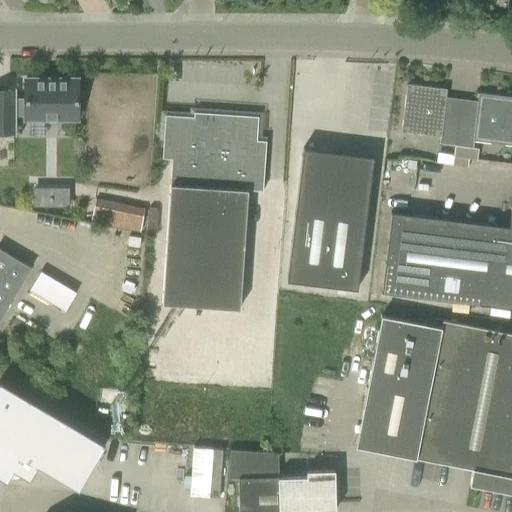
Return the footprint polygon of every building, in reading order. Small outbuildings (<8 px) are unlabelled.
[(77,119),(77,84),(30,84),(25,84),(25,98),(13,98),(13,90),(0,90),(0,132),(13,132),(13,116),(25,116),(25,119),(77,119)] [(407,84),(402,131),(440,136),(439,143),(454,144),(456,145),(459,123),(443,121),(446,96),(447,89),(407,84)] [(459,123),(456,145),(473,147),(474,140),(511,144),(511,97),(479,93),(478,99),(475,125),(459,123)] [(172,159),(162,302),(240,307),(248,189),(263,190),(266,150),(256,149),(258,116),(194,111),(194,117),(165,115),(162,158),(172,159)] [(303,146),(293,236),(327,240),(337,150),(303,146)] [(372,154),(337,150),(327,240),(362,243),(372,154)] [(90,222),(140,232),(145,207),(95,197),(90,222)] [(148,232),(156,232),(158,208),(150,207),(148,232)] [(391,212),(382,291),(511,307),(511,207),(510,227),(391,212)] [(362,243),(327,240),(293,236),(287,281),(357,289),(362,243)] [(0,318),(31,267),(0,248),(0,318)] [(28,290),(65,311),(76,292),(40,270),(28,290)] [(473,468),(469,485),(511,493),(511,333),(443,320),(442,326),(382,314),(356,445),(473,468)] [(35,462),(75,486),(102,441),(0,381),(0,477),(3,479),(10,467),(26,476),(35,462)] [(336,510),(336,495),(335,469),(306,470),(306,476),(278,476),(277,452),(230,449),(228,478),(238,478),(239,511),(320,511),(320,510),(336,510)]
